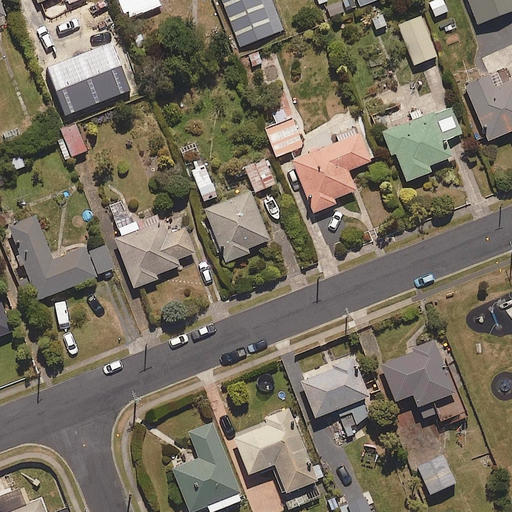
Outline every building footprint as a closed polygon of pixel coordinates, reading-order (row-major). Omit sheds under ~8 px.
[(116,0),(126,21),(159,6),(156,0),(116,0)] [(218,0),(238,48),(282,31),(270,0),(218,0)] [(328,21),(345,12),(338,0),(322,9),(328,21)] [(378,2),(377,0),(356,0),(361,10),(378,2)] [(511,0),(465,0),(476,26),(511,13),(511,0)] [(388,27),(379,11),(366,19),(375,34),(388,27)] [(412,68),(435,58),(417,16),(394,27),(412,68)] [(39,56),(55,49),(43,24),(27,31),(39,56)] [(511,82),(495,88),(491,76),(464,86),(483,143),(511,133),(511,135),(511,82)] [(460,136),(450,109),(422,119),(418,107),(381,120),(385,132),(381,134),(389,157),(394,155),(404,183),(430,174),(427,167),(450,159),(444,142),(460,136)] [(275,158),(302,148),(290,118),(285,121),(280,109),(268,114),(272,125),(263,129),(275,158)] [(347,172),(369,163),(357,135),(291,162),(313,215),(334,206),(332,201),(354,192),(347,172)] [(274,184),(261,160),(243,169),(255,193),(274,184)] [(202,203),(217,196),(201,161),(186,168),(202,203)] [(246,250),(268,242),(249,193),(201,212),(221,265),(247,255),(246,250)] [(122,201),(107,207),(116,230),(131,224),(122,201)] [(34,218),(6,229),(35,303),(97,279),(95,275),(112,268),(103,247),(85,254),(83,249),(51,261),(34,218)] [(134,223),(131,224),(116,230),(119,238),(113,241),(132,290),(156,281),(154,277),(178,267),(176,261),(194,254),(184,228),(166,236),(161,223),(137,232),(134,223)] [(0,306),(0,336),(11,333),(0,306)] [(436,416),(432,404),(453,396),(433,342),(411,351),(412,354),(380,367),(394,403),(412,396),(422,421),(436,416)] [(297,381),(313,420),(334,412),(336,416),(346,412),(352,429),(367,423),(359,402),(368,399),(352,359),(297,381)] [(449,425),(468,417),(459,397),(440,406),(449,425)] [(263,421),(265,427),(233,439),(248,476),(272,467),(289,510),(322,497),(287,411),(263,421)] [(206,511),(215,511),(241,502),(211,425),(187,434),(197,460),(171,470),(186,511),(196,511),(205,509),(206,511)] [(427,496),(453,486),(442,458),(416,468),(427,496)] [(43,511),(39,501),(28,505),(22,490),(0,497),(0,511),(43,511)] [(348,511),(368,511),(365,499),(346,505),(348,511)]
